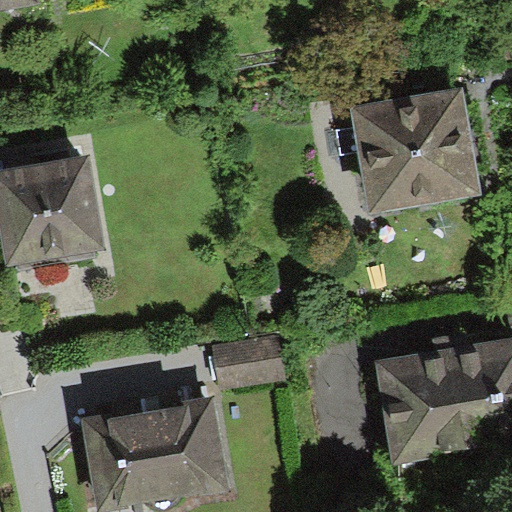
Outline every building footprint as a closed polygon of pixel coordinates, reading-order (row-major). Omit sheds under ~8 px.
[(0,0),(0,16),(122,0),(0,0)] [(463,88),(353,106),(370,214),(484,194),(463,88)] [(87,148),(0,164),(0,208),(9,259),(105,241),(87,148)] [(393,433),(511,428),(511,320),(389,326),(393,433)] [(273,340),(211,350),(217,389),(279,379),(273,340)] [(201,395),(65,423),(83,511),(169,511),(224,501),(201,395)]
